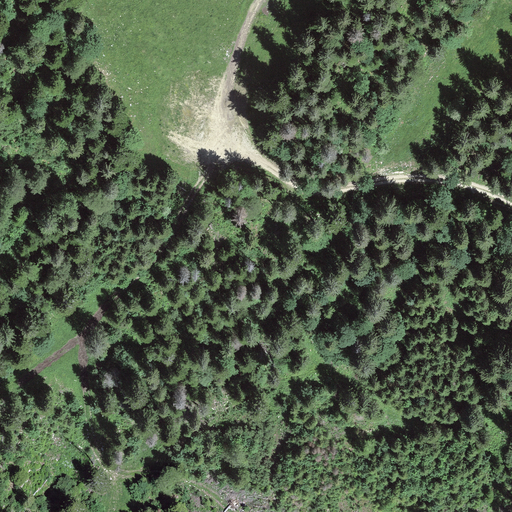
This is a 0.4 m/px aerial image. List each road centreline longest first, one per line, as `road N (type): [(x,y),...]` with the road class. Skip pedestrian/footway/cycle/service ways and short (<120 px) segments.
road 1 (track): [(511,205),(467,184),(406,176),(347,189),(283,184),(250,145),(233,81),(251,15),(263,0)]
road 2 (track): [(250,145),(75,372),(126,494),(125,511)]
